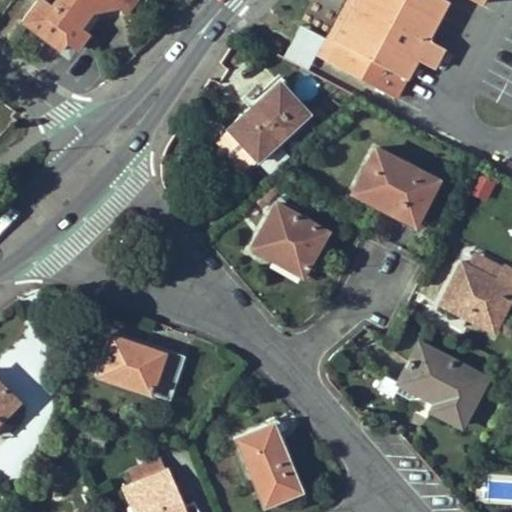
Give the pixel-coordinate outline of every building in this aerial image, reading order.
[(56,0),(52,6),(44,0),(37,0),(23,20),(60,49),(65,42),(74,49),(87,31),(79,25),(91,9),(87,6),(90,0),(108,0),(109,0),(56,0)] [(91,9),(117,6),(109,0),(108,0),(90,0),(87,6),(91,9)] [(133,0),(109,0),(117,6),(125,12),(133,0)] [(348,0),(318,57),(325,60),(357,0),(348,0)] [(357,0),(325,60),(395,97),(415,59),(432,68),(443,48),(426,38),(446,0),(357,0)] [(298,26),(282,58),(307,71),(323,39),(298,26)] [(260,99),(264,104),(283,85),(280,81),(260,99)] [(283,85),(264,104),(260,99),(228,128),(256,158),(307,112),(283,85)] [(228,128),(218,137),(217,144),(242,171),(256,158),(228,128)] [(280,147),(261,164),(270,174),(278,166),(289,156),(280,147)] [(436,179),(375,147),(352,193),(413,224),(436,179)] [(279,189),(273,183),(256,199),(261,205),(279,189)] [(275,203),(252,247),(271,258),(301,274),(325,230),(275,203)] [(497,281),(503,269),(475,255),(469,268),(497,281)] [(301,274),(271,258),(269,263),(299,279),(301,274)] [(460,264),(440,304),(457,312),(465,316),(468,311),(498,326),(511,298),(511,271),(504,267),(503,269),(497,281),(469,268),(460,264)] [(495,331),(498,326),(468,311),(465,316),(495,331)] [(465,316),(457,312),(453,320),(461,324),(465,316)] [(164,355),(110,337),(97,375),(168,399),(182,356),(165,350),(164,355)] [(430,409),(461,424),(485,377),(420,343),(400,383),(414,391),(435,401),(430,409)] [(400,383),(386,376),(379,390),(393,396),(396,389),(411,397),(414,391),(400,383)] [(0,416),(14,403),(0,389),(0,416)] [(267,425),(274,443),(280,441),(273,423),(267,425)] [(280,441),(274,443),(267,425),(234,438),(261,507),(300,491),(280,441)] [(102,433),(75,427),(72,441),(100,447),(102,433)] [(132,484),(165,470),(159,458),(126,472),(132,484)] [(132,484),(122,488),(131,511),(198,511),(194,502),(180,508),(165,470),(132,484)]
